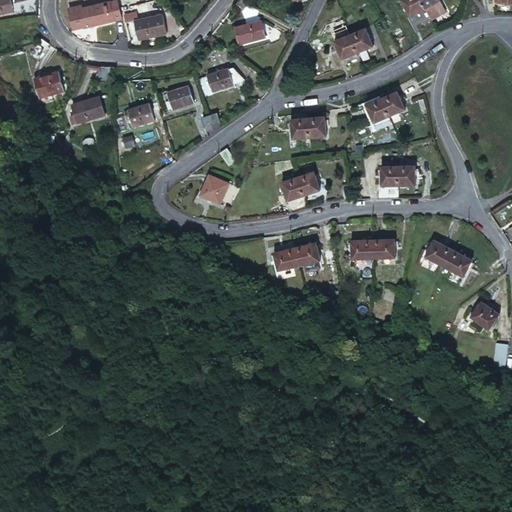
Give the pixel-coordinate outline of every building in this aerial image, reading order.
[(11,0),(0,0),(0,11),(13,9),(11,0)] [(410,18),(424,9),(419,0),(401,0),(400,1),(410,18)] [(419,0),(424,9),(438,0),(419,0)] [(444,11),(438,0),(424,9),(430,20),(444,11)] [(111,2),(83,9),(87,26),(115,19),(111,2)] [(162,17),(134,23),(138,39),(165,32),(162,17)] [(261,20),(236,26),(240,43),(265,36),(261,20)] [(366,29),(350,35),(355,48),(357,53),(373,47),(366,29)] [(350,35),(335,41),(342,59),(357,53),(355,48),(350,35)] [(229,67),(210,73),(214,89),(234,84),(229,67)] [(58,72),(35,78),(40,94),(62,89),(58,72)] [(209,84),(202,86),(206,95),(213,93),(209,84)] [(190,87),(170,92),(174,108),(195,103),(190,87)] [(390,114),(404,108),(397,91),(382,98),(390,114)] [(99,96),(73,104),(77,119),(104,112),(99,96)] [(373,122),(390,114),(382,98),(365,105),(373,122)] [(149,103),(127,109),(132,125),(154,119),(149,103)] [(203,115),(205,129),(220,127),(218,114),(203,115)] [(310,135),(326,133),(323,114),(307,117),(310,135)] [(293,138),(310,135),(307,117),(290,119),(293,138)] [(382,186),(401,186),(401,168),(382,168),(382,186)] [(401,186),(415,186),(415,168),(401,168),(401,186)] [(306,197),(319,193),(314,175),(300,179),(306,197)] [(210,176),(201,195),(219,204),(228,185),(210,176)] [(288,202),(306,197),(300,179),(282,184),(288,202)] [(394,239),(373,240),(373,252),(374,259),(395,258),(394,239)] [(373,240),(351,241),(351,260),(374,259),(373,252),(373,240)] [(426,258),(444,268),(453,250),(435,241),(426,258)] [(315,243),(294,248),(297,260),(298,266),(319,261),(315,243)] [(294,248),(273,253),(278,271),(298,266),(297,260),(294,248)] [(444,268),(463,278),(472,260),(453,250),(444,268)] [(369,297),(358,296),(357,307),(368,309),(369,297)] [(499,314),(481,302),(471,318),(489,330),(499,314)] [(375,328),(381,330),(383,323),(371,318),(368,325),(375,328)] [(509,356),(510,347),(496,346),(494,365),(507,367),(509,356)]
